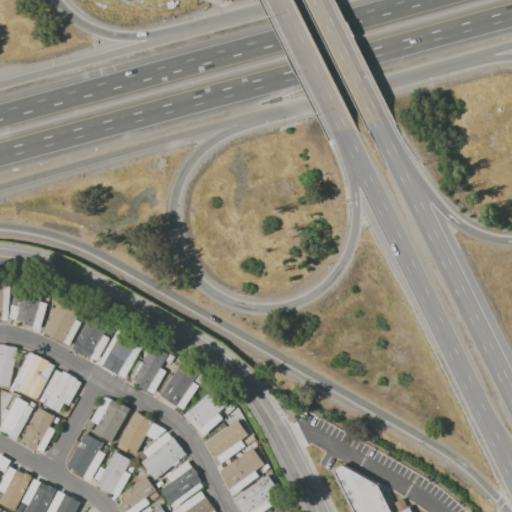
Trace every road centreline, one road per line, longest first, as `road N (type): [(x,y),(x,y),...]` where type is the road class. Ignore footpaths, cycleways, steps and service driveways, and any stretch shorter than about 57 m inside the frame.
road 1 (motorway): [(0,224),(100,252),(436,444),(510,511)]
road 2 (motorway): [(0,156),(511,17)]
road 3 (motorway): [(340,132),(358,209),(350,256),(315,295),(291,306),(239,305),(199,278),(183,255),(174,211),(202,150),(269,114)]
road 4 (tertiary): [(0,255),(64,266),(216,356),(275,421),(319,511)]
road 5 (motorway): [(446,67),(511,57),(504,240),(461,222),(421,189),(379,120)]
road 6 (trunk): [(340,132),(511,485)]
road 7 (trunk): [(511,386),(379,120)]
road 8 (motorway): [(0,188),(269,114)]
road 9 (motorway): [(220,56),(0,115)]
road 10 (motorway): [(423,0),(220,56)]
road 11 (motorway): [(186,32),(0,85)]
road 12 (motorway): [(269,114),(446,67)]
road 13 (trunk): [(276,0),(340,132)]
road 14 (motorway): [(186,32),(117,35),(79,23),(54,0)]
road 15 (trunk): [(379,120),(320,0)]
